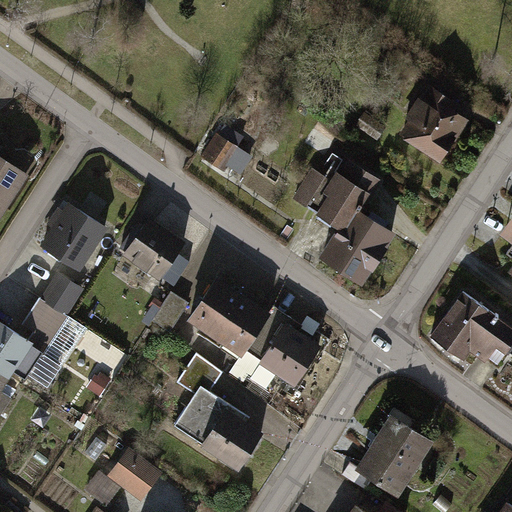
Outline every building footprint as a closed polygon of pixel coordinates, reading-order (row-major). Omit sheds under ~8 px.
[(413,126),(449,155),(479,118),(442,89),(413,126)] [(223,132),(208,151),(241,176),(256,157),(223,132)] [(41,170),(0,142),(0,223),(3,226),(41,170)] [(336,180),(315,167),(298,196),(349,227),(330,257),(377,286),(412,229),(373,206),(389,179),(351,156),(336,180)] [(115,224),(71,202),(49,245),(93,268),(115,224)] [(161,217),(136,250),(171,276),(196,243),(161,217)] [(23,326),(2,313),(0,315),(0,423),(20,390),(15,388),(43,341),(52,347),(86,289),(55,271),(23,326)] [(286,312),(229,275),(201,318),(258,355),(286,312)] [(510,312),(474,288),(441,337),(476,359),(482,349),(511,368),(511,317),(508,315),(510,312)] [(335,345),(295,322),(272,362),(311,385),(335,345)] [(280,434),(236,407),(214,443),(258,470),(280,434)] [(448,436),(401,409),(368,465),(416,493),(448,436)] [(169,471),(134,447),(113,477),(148,501),(169,471)] [(387,511),(369,500),(361,511),(387,511)]
